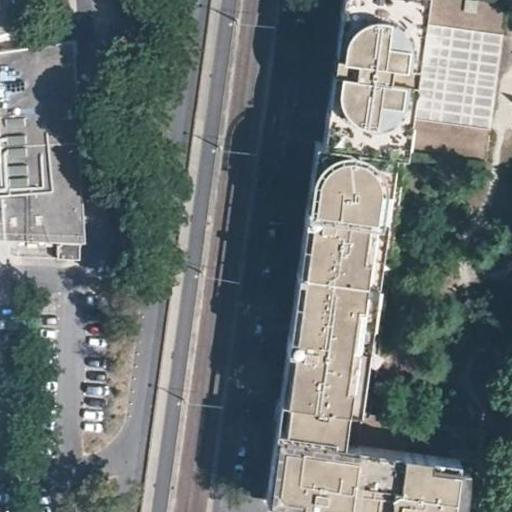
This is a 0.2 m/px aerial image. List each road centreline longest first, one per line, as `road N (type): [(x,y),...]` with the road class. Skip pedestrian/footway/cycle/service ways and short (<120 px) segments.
road 1 (residential): [(217,511),(289,0)]
road 2 (residential): [(227,0),(158,511)]
